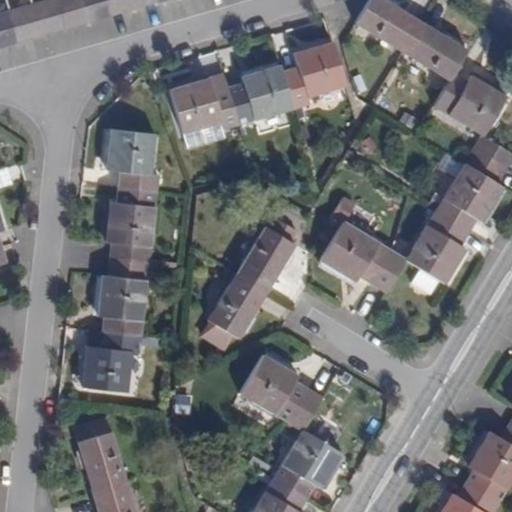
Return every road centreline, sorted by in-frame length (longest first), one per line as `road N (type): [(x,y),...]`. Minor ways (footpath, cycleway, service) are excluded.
road 1 (residential): [(23,511),(63,78)]
road 2 (residential): [(63,78),(289,0)]
road 3 (unclassified): [(431,410),(511,272)]
road 4 (residential): [(431,410),(310,319)]
